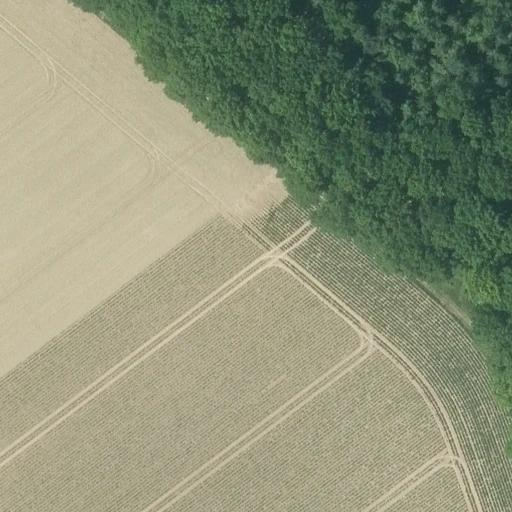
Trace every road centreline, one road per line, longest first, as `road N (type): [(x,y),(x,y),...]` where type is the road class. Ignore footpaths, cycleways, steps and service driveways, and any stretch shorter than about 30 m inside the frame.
road 1 (track): [(94,0),(501,343),(511,374)]
road 2 (track): [(304,0),(501,343)]
